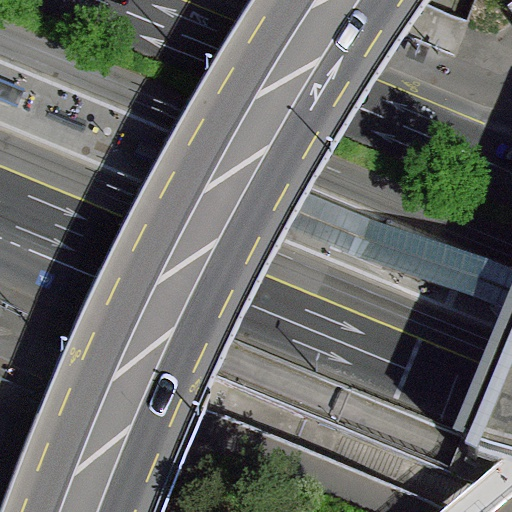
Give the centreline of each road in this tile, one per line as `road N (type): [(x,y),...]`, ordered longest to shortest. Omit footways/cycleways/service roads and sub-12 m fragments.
road 1 (primary): [(117,511),(225,266),(382,0)]
road 2 (primary): [(297,0),(162,234),(42,511)]
road 3 (primary): [(0,201),(511,409)]
road 4 (primary): [(511,170),(99,0)]
